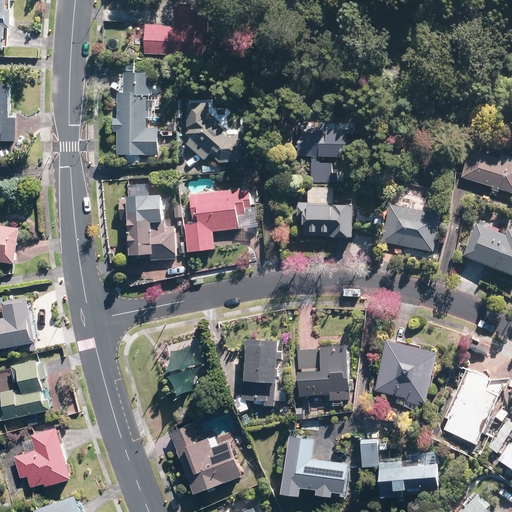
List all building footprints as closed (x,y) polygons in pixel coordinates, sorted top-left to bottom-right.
[(0,0),(0,48),(8,49),(9,28),(16,28),(17,9),(11,9),(11,0),(0,0)] [(148,25),(147,52),(209,54),(211,7),(179,6),(177,26),(148,25)] [(119,131),(119,153),(162,154),(162,128),(149,128),(148,95),(153,96),(153,73),(127,73),(127,92),(120,92),(120,117),(115,117),(115,131),(119,131)] [(12,116),(12,82),(0,82),(0,139),(17,140),(18,116),(12,116)] [(188,145),(206,160),(212,153),(223,161),(247,159),(246,145),(248,145),(248,133),(232,135),(212,117),(212,102),(189,103),(189,127),(192,129),(188,134),(193,138),(188,145)] [(297,121),(298,155),(353,155),(354,129),(332,129),(332,122),(297,121)] [(501,187),(511,191),(511,157),(474,145),(463,175),(494,185),(494,188),(499,190),(501,187)] [(323,158),(315,157),(313,182),(340,183),(341,173),(334,173),(335,164),(323,164),(323,158)] [(187,224),(191,251),(217,248),(216,242),(216,231),(241,228),(240,215),(248,214),(248,207),(253,206),(252,190),(245,191),(244,188),(192,194),(196,223),(187,224)] [(153,253),(153,260),(179,259),(178,232),(177,232),(177,226),(168,227),(167,194),(131,196),(131,199),(122,199),(123,220),(132,220),(134,237),(128,238),(128,252),(134,251),(135,254),(153,253)] [(307,236),(358,237),(358,202),(301,201),(300,219),(307,219),(307,236)] [(382,241),(436,251),(443,214),(390,203),(382,241)] [(0,260),(20,263),(25,225),(6,223),(2,217),(4,205),(0,204),(0,260)] [(176,205),(177,217),(185,217),(184,204),(176,205)] [(467,253),(511,271),(511,226),(509,231),(479,220),(467,253)] [(0,319),(0,348),(42,341),(32,297),(5,302),(8,317),(0,319)] [(283,337),(252,335),(252,338),(246,338),(242,399),(269,401),(271,379),(279,380),(283,337)] [(390,337),(378,388),(408,395),(408,399),(420,402),(421,399),(429,401),(441,349),(390,337)] [(354,399),(350,342),(322,344),(323,366),(299,368),(301,395),(332,393),(333,400),(354,399)] [(0,397),(0,406),(4,421),(58,408),(48,363),(44,364),(42,360),(14,365),(19,382),(25,380),(26,391),(19,392),(18,388),(4,392),(5,397),(0,397)] [(490,387),(496,377),(471,366),(447,414),(451,416),(446,428),(479,442),(503,392),(490,387)] [(511,433),(511,417),(508,415),(489,444),(500,452),(511,433)] [(195,423),(172,431),(196,492),(244,474),(231,441),(214,448),(210,437),(202,440),(195,423)] [(34,485),(48,481),(49,484),(77,476),(62,427),(36,435),(40,449),(18,456),(24,475),(30,473),(34,485)] [(291,435),(285,490),(303,493),(304,485),(320,487),(319,491),(335,493),(335,489),(348,490),(348,486),(351,462),(314,457),(316,437),(291,435)] [(380,437),(362,438),(364,465),(382,463),(380,437)] [(511,440),(501,459),(511,465),(511,440)] [(403,459),(382,461),(385,493),(407,491),(407,485),(443,482),(441,461),(404,464),(403,459)] [(35,511),(86,511),(80,494),(35,511)] [(494,505),(479,494),(462,511),(494,511),(491,509),(494,505)]
